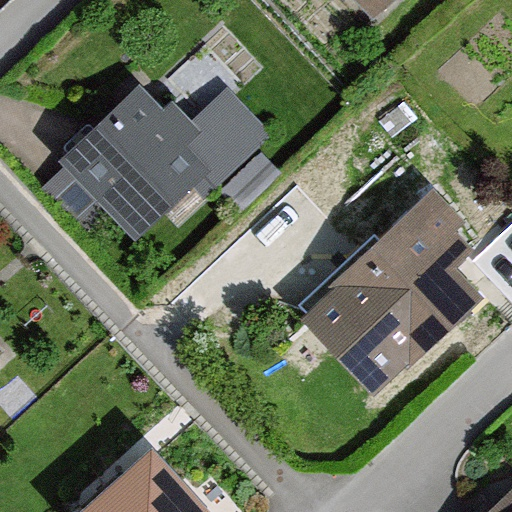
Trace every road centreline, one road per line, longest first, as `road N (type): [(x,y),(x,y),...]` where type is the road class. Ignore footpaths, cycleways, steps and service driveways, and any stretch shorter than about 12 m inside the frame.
road 1 (residential): [(0,188),(300,511)]
road 2 (residential): [(363,511),(511,375)]
